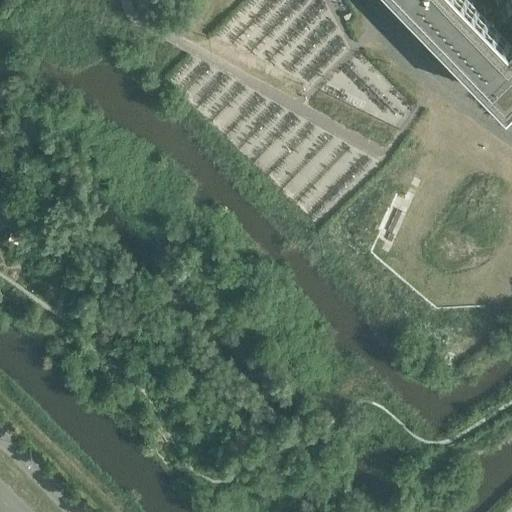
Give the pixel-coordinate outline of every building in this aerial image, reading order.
[(511,38),(507,44),(464,0),(384,0),(497,116),(511,100),(511,38)] [(18,198),(11,210),(27,218),(33,206),(18,198)] [(8,209),(1,222),(23,233),(25,229),(30,220),(27,218),(11,210),(8,209)] [(72,230),(62,229),(62,234),(61,243),(72,243),(72,230)] [(21,240),(11,235),(7,243),(18,247),(21,240)]
